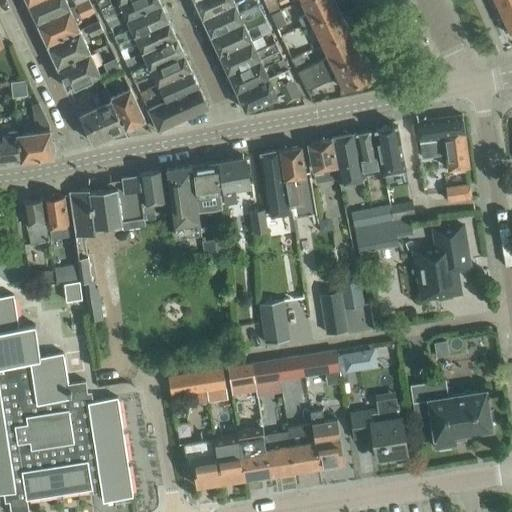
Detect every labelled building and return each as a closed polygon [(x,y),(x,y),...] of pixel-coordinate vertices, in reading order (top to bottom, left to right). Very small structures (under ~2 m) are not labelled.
[(69,8),(69,7),(66,0),(36,0),(29,4),(37,22),(69,8)] [(89,0),(85,0),(76,4),(76,5),(81,15),(82,18),(95,12),(89,0)] [(110,7),(102,11),(110,27),(127,20),(161,5),(158,0),(126,0),(119,3),(110,7)] [(194,0),(203,18),(235,4),(233,0),(194,0)] [(267,0),(262,2),(267,16),(277,12),(272,0),(267,0)] [(312,21),(313,23),(340,10),(334,0),(303,0),(302,0),(308,12),(298,17),(302,26),(312,21)] [(511,0),(494,0),(500,10),(511,3),(511,0)] [(102,11),(110,7),(107,1),(99,4),(102,11)] [(511,30),(511,3),(500,10),(503,18),(499,21),(504,32),(509,31),(510,32),(511,30)] [(235,4),(203,18),(211,36),(263,13),(259,4),(239,13),(235,4)] [(74,18),(80,15),(81,15),(76,5),(69,7),(69,8),(37,22),(47,44),(80,30),(74,18)] [(118,44),(168,21),(161,5),(127,20),(131,28),(114,36),(118,44)] [(323,45),(350,33),(340,10),(313,23),(323,45)] [(281,26),(296,23),(294,11),(279,14),(281,26)] [(263,13),(211,36),(220,55),(252,41),(251,40),(260,36),(262,35),(262,36),(272,31),(266,21),(263,13)] [(91,36),(103,31),(99,21),(87,26),(91,36)] [(142,53),(176,38),(168,21),(118,44),(121,51),(138,43),(142,53)] [(80,30),(47,44),(58,67),(90,52),(80,30)] [(350,33),(323,45),(329,57),(298,71),(303,82),(360,56),(350,33)] [(133,76),(183,53),(176,38),(142,53),(146,61),(130,69),(133,76)] [(256,50),(252,41),(220,55),(229,73),(280,50),(276,41),(256,50)] [(295,43),(283,47),(287,60),(299,56),(295,43)] [(280,50),(229,73),(237,92),(269,77),(264,67),(283,58),(280,50)] [(90,52),(58,67),(68,90),(100,75),(90,52)] [(157,85),(191,70),(183,53),(133,76),(137,84),(153,76),(157,85)] [(358,86),(356,83),(370,77),(360,56),(303,82),(307,91),(337,77),(343,89),(345,88),(347,91),(358,86)] [(105,62),(108,69),(110,73),(111,73),(121,68),(116,57),(105,62)] [(293,79),(290,72),(288,68),(269,77),(237,92),(246,111),(278,97),(274,88),(278,86),(286,103),(302,96),(294,78),(293,79)] [(191,70),(157,85),(148,89),(151,96),(160,92),(165,103),(199,88),(191,70)] [(199,88),(165,103),(148,110),(158,131),(175,125),(209,109),(199,88)] [(112,102),(125,129),(130,131),(138,127),(139,123),(144,121),(130,90),(111,99),(112,102)] [(111,99),(108,92),(91,100),(95,109),(80,116),(93,144),(125,129),(112,102),(111,99)] [(50,125),(39,102),(32,104),(35,126),(50,125)] [(0,117),(0,162),(20,161),(17,129),(15,116),(0,117)] [(420,127),(422,156),(445,154),(446,175),(469,174),(466,124),(420,127)] [(384,173),(405,169),(397,126),(376,130),(384,173)] [(21,129),(17,129),(20,161),(48,157),(54,153),(53,140),(50,139),(49,130),(22,133),(21,129)] [(355,133),(363,170),(378,167),(371,130),(355,133)] [(363,170),(355,133),(331,138),(336,164),(339,181),(364,176),(363,170)] [(336,164),(331,138),(309,142),(314,168),(336,164)] [(300,146),(280,148),(290,209),(292,208),(293,216),(318,212),(310,172),(304,172),(300,146)] [(269,212),(290,209),(280,148),(260,151),(269,212)] [(236,188),(253,185),(247,156),(220,161),(228,200),(238,198),(236,188)] [(195,164),(200,206),(224,204),(219,161),(195,164)] [(200,206),(195,164),(168,168),(176,234),(203,231),(200,206)] [(142,173),(144,209),(154,208),(153,199),(166,197),(162,169),(142,171),(142,173)] [(144,209),(142,173),(124,175),(125,178),(118,179),(118,185),(119,187),(92,191),(91,188),(71,191),(80,252),(89,251),(86,232),(145,223),(144,209)] [(469,182),(446,185),(448,200),(471,197),(469,182)] [(48,224),(68,220),(64,195),(44,198),(48,224)] [(31,241),(48,238),(41,198),(23,201),(31,241)] [(390,204),(393,218),(410,216),(416,215),(413,199),(390,204)] [(265,206),(264,207),(250,209),(253,231),(268,228),(265,206)] [(374,221),(354,224),(359,253),(399,245),(397,237),(413,234),(410,216),(393,218),(374,221)] [(455,269),(469,267),(462,224),(434,228),(437,248),(416,251),(423,294),(458,289),(455,269)] [(54,266),(56,281),(81,277),(79,263),(54,266)] [(339,274),(343,295),(345,307),(364,303),(358,271),(339,274)] [(67,299),(83,297),(80,282),(65,285),(67,299)] [(104,500),(134,495),(117,396),(89,400),(85,380),(68,382),(63,352),(39,355),(35,324),(18,326),(13,293),(0,295),(0,492),(8,491),(11,511),(25,511),(30,511),(28,499),(102,487),(104,500)] [(328,333),(342,331),(348,330),(345,308),(345,307),(343,295),(323,298),(328,333)] [(283,299),(259,302),(265,341),(289,338),(283,299)] [(410,351),(409,344),(401,345),(403,353),(410,351)] [(302,355),(305,376),(327,372),(324,352),(302,355)] [(302,355),(277,359),(280,379),(305,376),(302,355)] [(277,359),(253,363),(256,383),(280,379),(277,359)] [(232,387),(256,383),(253,363),(229,367),(232,387)] [(224,367),(204,371),(207,389),(226,386),(224,367)] [(171,392),(172,395),(197,391),(207,389),(204,371),(169,376),(171,392)] [(454,435),(492,429),(486,390),(448,396),(445,379),(409,384),(414,416),(430,414),(435,447),(456,444),(454,435)] [(376,456),(407,452),(401,416),(400,416),(399,409),(400,409),(399,402),(397,402),(396,392),(375,396),(377,408),(351,413),(355,435),(373,433),(376,456)] [(312,422),(319,465),(344,461),(337,418),(312,422)] [(287,426),(294,469),(319,465),(312,422),(287,426)] [(238,433),(245,477),(270,473),(264,434),(262,425),(237,429),(238,433)] [(270,473),(294,469),(287,426),(288,430),(264,434),(270,473)] [(238,433),(214,437),(221,480),(245,477),(238,433)] [(183,442),(186,464),(193,463),(196,484),(221,480),(214,437),(183,442)]
